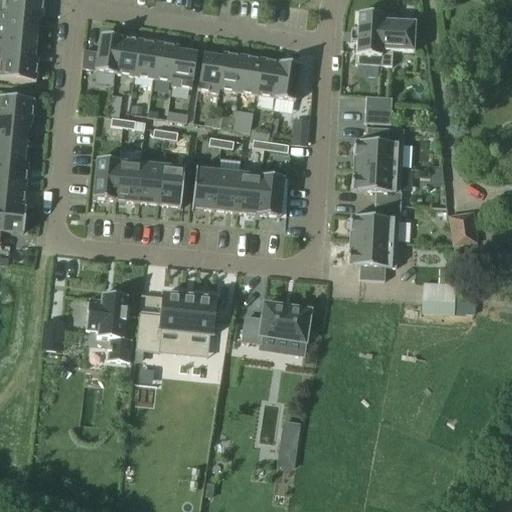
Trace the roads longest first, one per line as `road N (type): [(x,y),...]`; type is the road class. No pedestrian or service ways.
road 1 (residential): [(77,12),(51,246),(319,273),(327,48)]
road 2 (residential): [(77,12),(327,48)]
